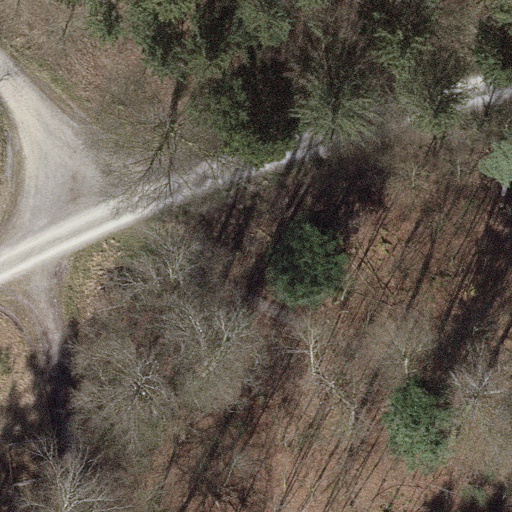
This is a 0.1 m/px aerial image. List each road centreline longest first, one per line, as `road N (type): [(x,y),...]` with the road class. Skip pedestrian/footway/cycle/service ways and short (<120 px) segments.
road 1 (track): [(0,268),(198,182),(511,86)]
road 2 (track): [(59,511),(42,248)]
road 3 (track): [(96,222),(0,71)]
